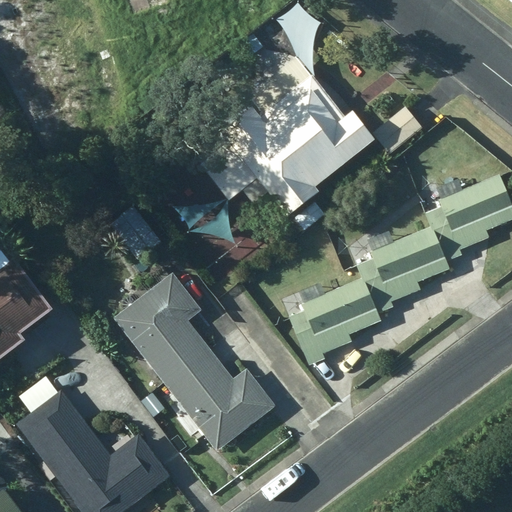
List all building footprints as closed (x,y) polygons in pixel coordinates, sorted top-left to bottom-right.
[(0,0),(0,36),(19,30),(8,0),(0,0)] [(16,0),(66,141),(121,122),(78,0),(16,0)] [(322,192),(381,145),(372,134),(358,115),(348,122),(297,58),(218,120),(225,130),(195,153),(233,202),(260,180),(292,220),(324,195),(322,192)] [(406,109),(372,134),(381,145),(388,156),(422,130),(406,109)] [(511,223),(511,200),(503,178),(441,203),(444,211),(429,216),(449,263),(464,257),(461,252),(491,239),(489,233),(511,223)] [(134,205),(108,224),(139,265),(165,245),(134,205)] [(452,271),(434,230),(372,255),(375,262),(360,268),(380,315),(395,309),(393,303),(422,291),(420,285),(452,271)] [(0,248),(0,269),(11,261),(0,248)] [(57,314),(17,261),(0,274),(0,365),(29,344),(24,338),(57,314)] [(117,321),(167,385),(212,351),(191,324),(203,315),(174,277),(117,321)] [(383,324),(365,281),(303,306),(307,314),(292,320),(311,366),(326,360),(324,355),(354,342),(352,336),(383,324)] [(236,382),(212,351),(167,385),(220,454),(277,410),(249,373),(236,382)] [(113,457),(63,393),(17,428),(82,511),(130,511),(174,478),(141,436),(113,457)] [(22,511),(7,492),(0,497),(0,511),(22,511)]
